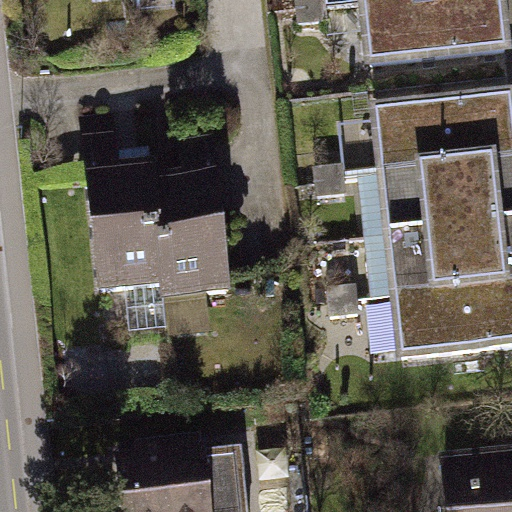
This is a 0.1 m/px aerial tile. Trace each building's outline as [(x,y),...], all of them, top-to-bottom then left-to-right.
[(365,0),(375,87),(511,71),(511,33),(508,0),(365,0)] [(402,380),(511,368),(511,112),(375,128),(402,380)] [(171,317),(239,307),(216,135),(176,140),(179,165),(123,173),(117,123),(83,128),(106,302),(168,294),(171,317)] [(107,454),(111,511),(200,511),(195,448),(107,454)] [(449,511),(511,511),(511,489),(511,490),(448,497),(449,511)]
